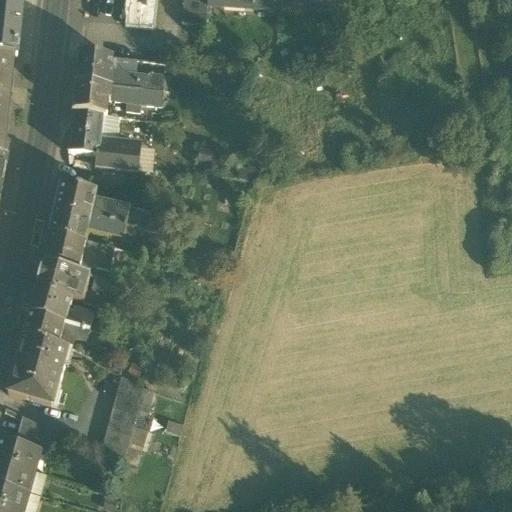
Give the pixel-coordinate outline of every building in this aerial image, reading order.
[(125,32),(153,35),(157,0),(128,0),(127,3),(126,7),(125,16),(125,20),(126,24),(125,32)] [(183,0),(182,30),(206,31),(207,11),(207,0),(183,0)] [(335,0),(207,0),(207,11),(224,13),(225,4),(255,6),(254,15),(275,16),(275,12),(292,13),(293,5),(320,7),(319,15),(335,16),(335,0)] [(0,31),(5,32),(6,27),(21,28),(23,7),(0,4),(0,31)] [(225,4),(224,13),(254,15),(255,6),(225,4)] [(293,5),(292,13),(319,15),(320,7),(293,5)] [(0,58),(18,60),(21,28),(6,27),(5,32),(0,31),(0,58)] [(18,61),(18,60),(0,58),(0,91),(11,93),(14,61),(18,61)] [(79,60),(76,89),(110,93),(111,80),(113,64),(79,60)] [(139,67),(113,64),(111,80),(134,82),(137,83),(139,67)] [(110,93),(132,95),(134,82),(111,80),(110,93)] [(137,83),(134,82),(132,95),(139,96),(160,99),(161,84),(147,82),(147,84),(137,83)] [(76,89),(74,105),(109,109),(109,107),(110,93),(76,89)] [(0,102),(10,103),(11,93),(0,91),(0,102)] [(138,111),(139,96),(132,95),(110,93),(109,107),(138,111)] [(139,96),(138,111),(162,114),(163,99),(160,99),(139,96)] [(3,160),(10,103),(0,102),(0,160),(8,162),(8,161),(3,160)] [(74,105),(73,118),(103,121),(107,121),(109,109),(74,105)] [(69,159),(97,162),(99,162),(100,150),(103,121),(73,118),(69,159)] [(103,121),(100,150),(116,152),(117,144),(119,123),(107,121),(103,121)] [(142,147),(117,144),(116,152),(141,154),(142,147)] [(141,154),(116,152),(100,150),(99,162),(97,162),(96,175),(139,180),(139,179),(141,154)] [(155,156),(141,154),(139,179),(153,180),(155,156)] [(198,168),(213,170),(219,157),(200,154),(198,168)] [(258,174),(240,175),(237,184),(253,189),(258,174)] [(56,215),(91,223),(95,206),(97,196),(62,188),(56,215)] [(130,214),(95,206),(91,223),(126,231),(130,214)] [(130,214),(126,231),(137,234),(147,236),(151,218),(130,214)] [(56,215),(51,239),(86,247),(88,238),(91,223),(56,215)] [(511,217),(492,220),(496,253),(511,250),(511,217)] [(126,231),(91,223),(88,238),(123,245),(126,231)] [(134,248),(137,234),(126,231),(123,245),(134,248)] [(84,256),(86,247),(51,239),(45,264),(80,272),(81,269),(84,256)] [(101,251),(86,247),(84,256),(99,259),(101,251)] [(96,273),(110,276),(115,254),(101,251),(99,259),(96,273)] [(99,259),(84,256),(81,269),(80,272),(95,275),(96,273),(99,259)] [(44,269),(37,294),(71,304),(82,307),(87,287),(91,288),(93,280),(44,269)] [(95,280),(92,294),(115,299),(118,285),(95,280)] [(37,294),(30,319),(62,328),(88,335),(97,337),(101,324),(73,316),(71,319),(67,317),(71,304),(37,294)] [(30,319),(24,341),(56,350),(59,339),(62,328),(30,319)] [(88,335),(62,328),(59,339),(84,346),(88,335)] [(103,339),(97,337),(88,335),(84,346),(100,350),(103,339)] [(67,353),(56,350),(24,341),(8,397),(51,409),(56,393),(58,394),(65,369),(63,368),(67,353)] [(122,381),(110,424),(133,431),(138,415),(143,394),(122,381)] [(138,415),(149,418),(154,397),(143,394),(138,415)] [(133,431),(144,433),(149,418),(138,415),(133,431)] [(22,421),(18,436),(52,445),(55,437),(22,421)] [(128,452),(133,431),(110,424),(100,459),(122,471),(128,452)] [(165,436),(181,441),(184,429),(169,424),(165,436)] [(144,433),(133,431),(128,452),(142,456),(148,434),(144,433)] [(49,458),(52,445),(18,436),(15,447),(41,454),(41,455),(49,458)] [(0,442),(0,465),(35,476),(41,455),(41,454),(15,447),(0,442)] [(137,475),(142,456),(128,452),(122,471),(137,475)] [(0,487),(29,496),(35,476),(0,465),(0,487)] [(47,479),(35,476),(29,496),(41,500),(47,479)] [(0,510),(6,511),(24,511),(29,496),(0,487),(0,510)] [(37,511),(41,500),(29,496),(24,511),(37,511)]
